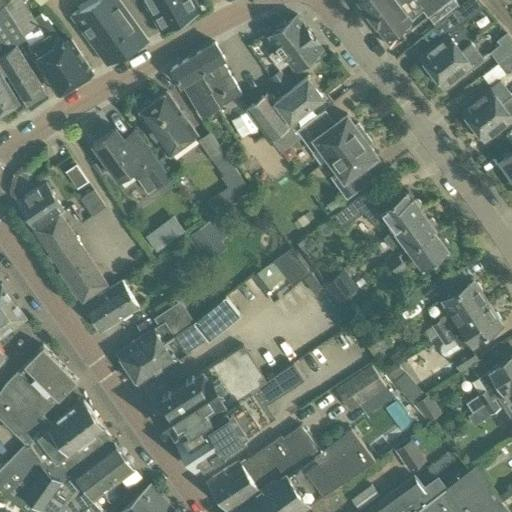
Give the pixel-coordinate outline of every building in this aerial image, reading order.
[(0,0),(0,9),(4,5),(9,0),(0,0)] [(9,0),(4,5),(24,36),(26,39),(42,29),(22,0),(9,0)] [(118,0),(96,0),(92,3),(127,51),(148,40),(118,0)] [(181,21),(169,0),(143,0),(162,32),(181,21)] [(169,0),(181,21),(201,9),(195,0),(169,0)] [(401,27),(377,0),(358,0),(357,1),(385,37),(384,38),(391,47),(407,34),(401,27)] [(413,18),(404,6),(411,0),(377,0),(401,27),(413,18)] [(479,0),(466,0),(460,5),(439,22),(432,27),(440,36),(445,32),(447,34),(419,56),(430,70),(468,39),(456,24),(457,23),(458,24),(461,21),(461,20),(483,4),(479,0)] [(460,5),(455,0),(447,0),(431,13),(439,22),(460,5)] [(127,51),(92,3),(71,14),(107,63),(127,51)] [(42,87),(14,43),(24,36),(4,5),(0,9),(0,61),(7,73),(23,99),(42,87)] [(297,15),(271,34),(269,36),(295,69),(303,63),(305,67),(319,56),(316,53),(323,48),(297,15)] [(57,92),(92,71),(69,38),(64,40),(57,28),(28,46),(57,92)] [(511,50),(511,35),(507,29),(495,39),(499,43),(489,51),(498,61),(511,50)] [(482,57),(468,39),(430,70),(440,84),(459,69),(462,73),(482,57)] [(225,59),(217,45),(215,42),(193,55),(203,72),(222,103),(241,91),(222,61),(225,59)] [(511,50),(498,61),(507,73),(511,69),(511,50)] [(222,103),(203,72),(193,55),(171,68),(181,85),(184,83),(203,115),(222,103)] [(7,73),(0,61),(0,114),(2,114),(7,111),(8,108),(18,102),(2,76),(7,73)] [(279,69),(270,75),(278,85),(286,79),(279,69)] [(301,136),(296,130),(289,120),(322,95),(307,75),(274,101),(267,91),(246,107),(280,152),(301,136)] [(472,124),(511,93),(500,78),(488,87),(489,88),(461,109),(472,124)] [(197,133),(166,90),(151,101),(147,100),(143,104),(142,108),(137,111),(150,129),(149,133),(153,138),(157,138),(168,154),(197,133)] [(511,93),(472,124),(483,138),(511,115),(511,93)] [(329,126),(319,113),(296,130),(301,136),(312,152),(320,146),(329,158),(365,132),(358,122),(354,124),(346,113),(329,126)] [(169,177),(138,134),(129,141),(125,140),(115,127),(93,143),(118,179),(131,170),(137,177),(146,170),(157,185),(169,177)] [(212,159),(213,158),(224,151),(210,131),(198,139),(212,159)] [(365,132),(329,158),(338,170),(330,176),(346,198),(369,181),(359,168),(377,155),(369,144),(372,142),(365,132)] [(511,176),(511,148),(498,158),(511,176)] [(77,160),(68,167),(79,184),(89,177),(77,160)] [(64,210),(46,182),(38,187),(37,186),(24,195),(25,196),(17,201),(35,229),(60,213),(64,210)] [(412,197),(410,198),(405,191),(391,202),(388,197),(378,205),(364,187),(331,211),(342,226),(363,211),(374,226),(385,218),(393,229),(394,230),(421,209),(412,197)] [(105,206),(94,189),(81,198),(92,215),(105,206)] [(394,230),(393,229),(383,237),(391,248),(402,240),(409,249),(436,228),(421,209),(394,230)] [(159,247),(187,225),(176,210),(147,232),(159,247)] [(108,283),(60,213),(35,229),(82,300),(107,283),(108,283)] [(436,228),(409,249),(423,268),(448,249),(434,231),(436,229),(436,228)] [(292,285),(310,271),(291,247),(273,260),(292,285)] [(388,263),(396,274),(408,265),(400,254),(388,263)] [(185,284),(206,274),(200,263),(180,273),(185,284)] [(341,271),(325,283),(337,301),(354,288),(341,271)] [(315,293),(322,288),(311,273),(304,278),(315,293)] [(139,305),(122,279),(85,304),(101,330),(139,305)] [(438,335),(487,302),(472,280),(442,300),(449,310),(439,317),(441,320),(432,326),(424,330),(430,340),(438,335)] [(1,282),(0,283),(0,334),(26,316),(1,282)] [(174,335),(126,366),(141,387),(155,377),(153,373),(205,339),(206,337),(208,340),(240,315),(225,296),(193,321),(193,322),(174,335)] [(502,325),(487,302),(438,335),(444,344),(443,346),(443,349),(444,353),(447,356),(451,357),(454,356),(462,369),(479,358),(470,346),(502,325)] [(126,366),(174,335),(167,324),(181,315),(174,304),(154,317),(158,324),(117,352),(126,366)] [(373,357),(391,345),(378,324),(359,336),(373,357)] [(163,393),(164,395),(156,401),(159,406),(156,409),(169,428),(172,426),(176,431),(184,426),(187,431),(267,379),(266,380),(243,344),(194,376),(193,373),(186,377),(188,380),(171,391),(169,388),(163,393)] [(6,382),(0,389),(0,417),(25,443),(52,422),(43,413),(77,379),(43,345),(6,382)] [(468,402),(466,403),(471,411),(483,404),(492,398),(497,395),(511,385),(511,355),(490,370),(490,371),(480,378),(487,389),(468,402)] [(267,379),(187,431),(182,434),(183,436),(177,440),(195,468),(202,464),(203,466),(247,438),(245,436),(275,416),(267,403),(304,379),(294,362),(267,379)] [(387,371),(394,380),(404,372),(396,363),(387,371)] [(371,364),(335,388),(350,409),(371,396),(374,401),(385,394),(381,389),(386,386),(371,364)] [(511,385),(497,395),(511,417),(511,415),(511,385)] [(498,407),(492,398),(483,404),(489,413),(498,407)] [(104,427),(83,399),(52,422),(25,443),(0,468),(0,489),(1,490),(29,511),(39,511),(63,480),(109,444),(98,431),(104,427)] [(285,473),(321,451),(302,424),(284,437),(282,435),(241,462),(234,461),(208,480),(229,510),(233,507),(283,470),(285,473)] [(352,428),(321,451),(285,473),(283,470),(233,507),(236,511),(294,511),(306,503),(307,505),(318,497),(353,476),(375,460),(352,428)] [(412,438),(395,450),(410,471),(427,459),(412,438)] [(135,468),(114,441),(109,444),(63,480),(39,511),(55,511),(58,509),(62,511),(76,511),(94,500),(135,468)] [(475,460),(476,462),(483,470),(505,456),(498,444),(475,460)] [(510,511),(504,505),(489,486),(493,482),(483,470),(476,462),(412,511),(510,511)] [(381,496),(360,511),(397,511),(425,492),(412,473),(381,496)] [(493,482),(489,486),(504,505),(511,499),(511,484),(503,491),(494,480),(493,482)] [(180,511),(176,507),(174,508),(149,483),(127,503),(112,488),(98,501),(109,511),(180,511)] [(360,511),(381,496),(372,484),(351,499),(360,511)] [(104,511),(94,500),(76,511),(104,511)]
